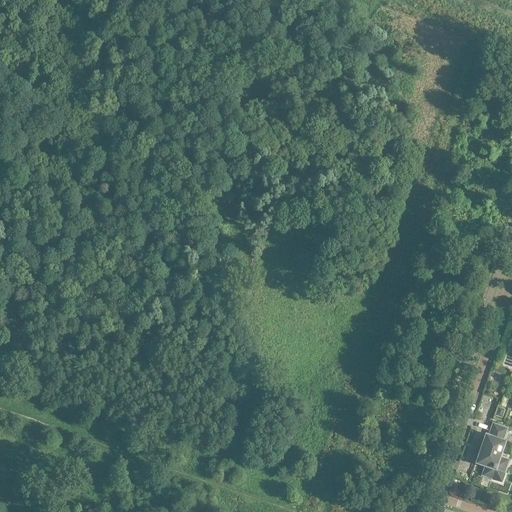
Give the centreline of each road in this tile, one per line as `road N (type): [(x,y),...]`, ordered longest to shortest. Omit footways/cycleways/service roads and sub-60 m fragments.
road 1 (residential): [(437,495),(511,279)]
road 2 (track): [(12,511),(28,462),(76,460),(112,447)]
